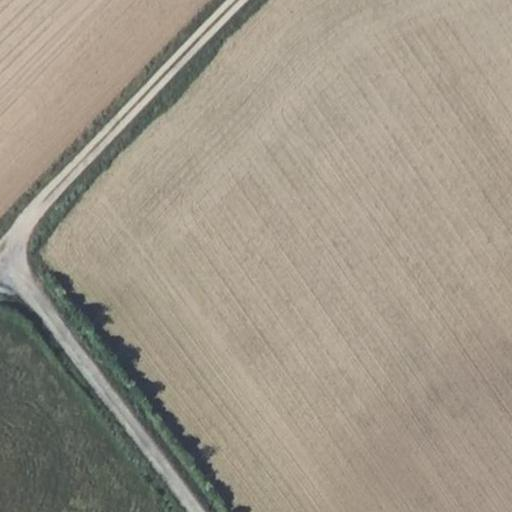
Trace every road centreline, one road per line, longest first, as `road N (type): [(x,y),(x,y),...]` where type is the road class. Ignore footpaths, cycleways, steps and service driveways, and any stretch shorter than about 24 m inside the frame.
road 1 (track): [(0,247),(234,0)]
road 2 (track): [(0,265),(192,511)]
